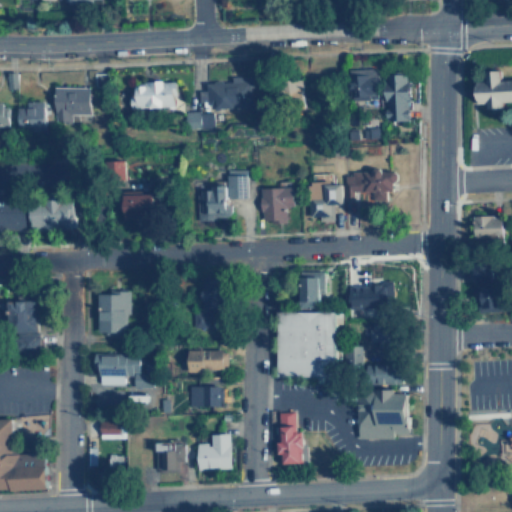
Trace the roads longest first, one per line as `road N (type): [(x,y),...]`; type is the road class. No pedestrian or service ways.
road 1 (tertiary): [(437,486),(443,0)]
road 2 (tertiary): [(442,30),(0,43)]
road 3 (residential): [(438,239),(0,263)]
road 4 (tertiary): [(0,508),(437,486)]
road 5 (residential): [(252,495),(255,249)]
road 6 (residential): [(66,506),(67,260)]
